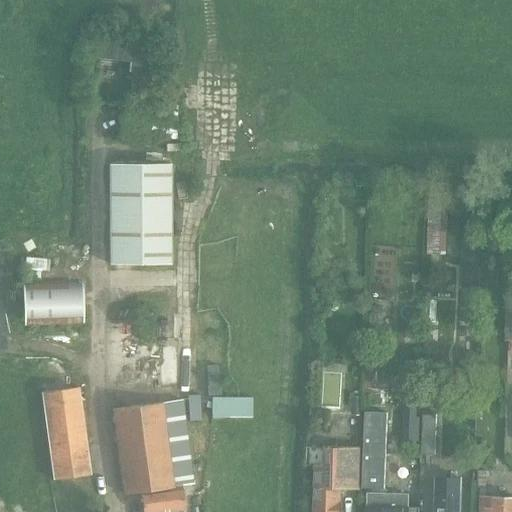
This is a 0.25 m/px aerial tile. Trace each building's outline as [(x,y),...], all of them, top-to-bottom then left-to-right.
[(88,40),(80,102),(94,104),(99,58),(129,62),(127,72),(131,74),(129,92),(144,92),(148,48),(88,40)] [(177,107),(121,106),(120,139),(177,139),(177,107)] [(109,168),(109,268),(170,268),(169,167),(109,168)] [(340,186),(340,201),(366,201),(366,186),(340,186)] [(479,247),(463,247),(462,289),(478,289),(479,247)] [(81,283),(23,283),(23,325),(81,325),(81,283)] [(158,338),(176,338),(175,299),(157,300),(158,338)] [(224,386),(228,313),(197,311),(193,384),(224,386)] [(77,387),(39,392),(51,480),(89,474),(77,387)] [(200,401),(200,394),(185,395),(188,424),(195,423),(203,422),(200,401)] [(225,397),(211,397),(212,400),(212,418),(217,418),(236,417),(251,417),(251,416),(251,397),(228,397),(225,397)] [(142,511),(170,511),(184,510),(180,485),(192,484),(181,399),(112,409),(124,494),(140,491),(142,511)] [(404,399),(402,441),(418,442),(419,418),(416,418),(417,400),(404,399)] [(365,413),(363,486),(384,487),(386,414),(365,413)] [(420,454),(434,454),(436,414),(422,414),(420,454)] [(315,465),(313,511),(339,511),(340,488),(358,489),(359,448),(323,447),(323,465),(315,465)] [(436,477),(434,511),(459,511),(461,478),(436,477)] [(367,506),(366,511),(407,511),(407,507),(408,494),(367,493),(367,506)] [(511,511),(511,497),(481,497),(480,511),(511,511)]
